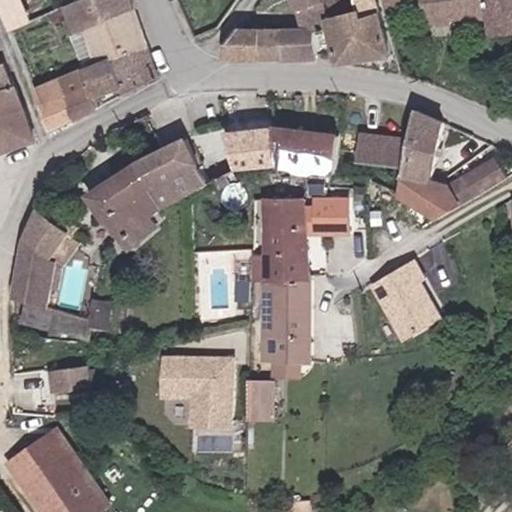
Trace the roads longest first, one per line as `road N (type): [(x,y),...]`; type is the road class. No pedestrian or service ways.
road 1 (tertiary): [(192,69),(223,76),(320,71),(427,95),(511,139)]
road 2 (residential): [(51,157),(192,69)]
road 3 (residential): [(0,310),(16,204),(51,157)]
road 4 (unknown): [(378,261),(511,184)]
road 5 (residential): [(0,29),(51,157)]
